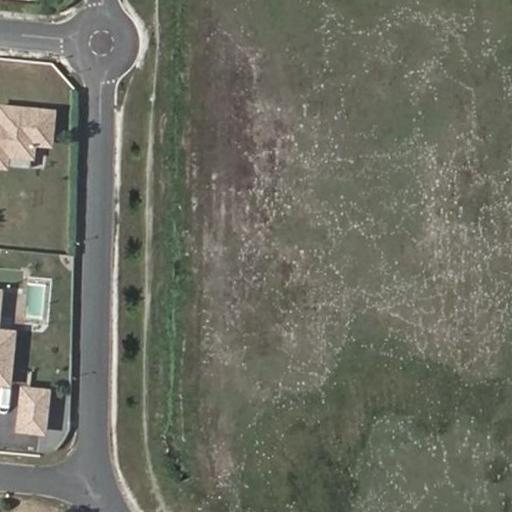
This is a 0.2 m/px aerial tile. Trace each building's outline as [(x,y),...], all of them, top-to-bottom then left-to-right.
[(47,137),(49,113),(0,108),(0,167),(2,167),(3,156),(28,158),(29,145),(30,135),(47,137)] [(29,145),(46,146),(47,137),(30,135),(29,145)] [(0,346),(10,347),(11,332),(0,331),(0,346)] [(0,382),(6,383),(10,347),(0,346),(0,382)] [(45,391),(21,388),(17,429),(41,432),(45,391)]
